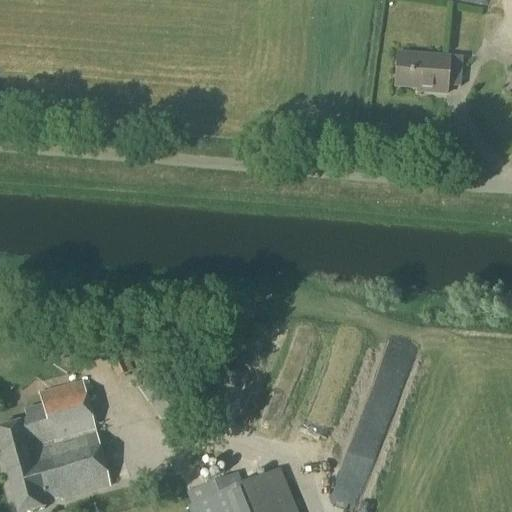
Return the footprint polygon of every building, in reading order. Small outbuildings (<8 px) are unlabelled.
[(397,56),(395,88),(430,91),(429,95),(446,96),(447,91),(460,92),(462,61),(449,60),(397,56)] [(122,358),(110,364),(117,378),(129,372),(122,358)] [(168,433),(194,413),(164,369),(137,388),(168,433)] [(0,452),(16,511),(40,511),(45,511),(44,507),(66,501),(109,489),(82,385),(39,396),(41,407),(24,411),(27,423),(0,430),(0,452)] [(295,511),(280,473),(242,488),(237,476),(187,496),(192,507),(188,509),(188,511),(295,511)]
